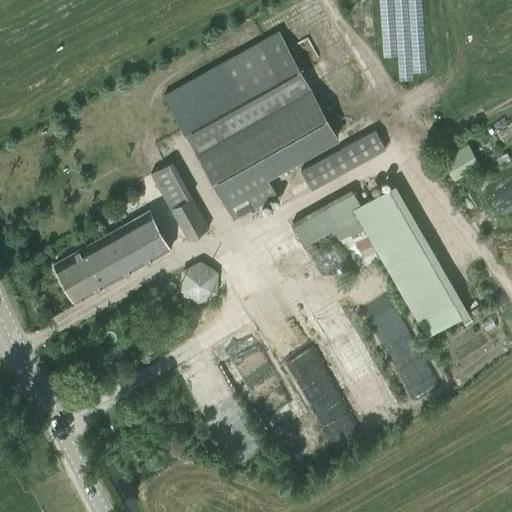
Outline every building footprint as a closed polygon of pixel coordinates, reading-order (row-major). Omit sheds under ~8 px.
[(338,134),(310,84),(279,29),(162,95),(233,219),(277,193),(267,174),(338,134)] [(374,129),(300,170),(311,189),(385,149),(374,129)] [(454,177),(482,164),(472,142),(444,156),(454,177)] [(208,228),(187,190),(170,161),(151,172),(189,239),(208,228)] [(359,206),(354,209),(426,337),(467,313),(395,186),(379,195),(371,181),(351,192),(359,206)] [(77,304),(172,251),(150,213),(56,265),(77,304)] [(183,271),(182,291),(199,301),(216,292),(217,272),(200,262),(183,271)] [(419,344),(394,359),(411,388),(437,373),(419,344)] [(240,422),(224,427),(232,451),(247,446),(240,422)]
